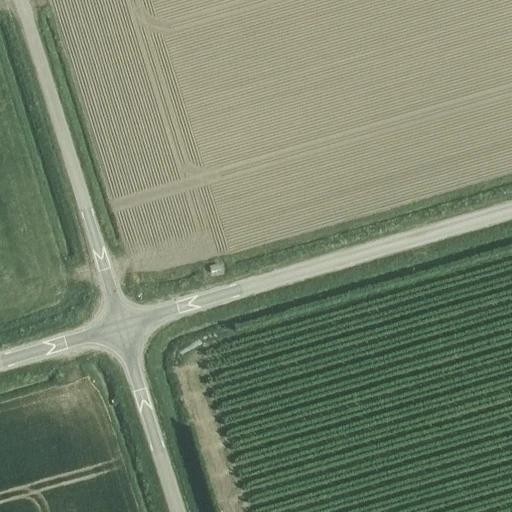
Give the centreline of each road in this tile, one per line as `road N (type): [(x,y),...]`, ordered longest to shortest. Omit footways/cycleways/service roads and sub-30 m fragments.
road 1 (unclassified): [(119,326),(511,212)]
road 2 (unclassified): [(119,326),(18,0)]
road 3 (unclassified): [(175,511),(119,326)]
road 4 (unclassified): [(0,363),(119,326)]
